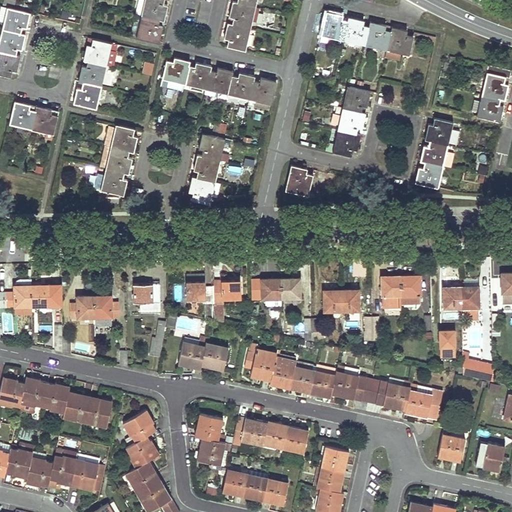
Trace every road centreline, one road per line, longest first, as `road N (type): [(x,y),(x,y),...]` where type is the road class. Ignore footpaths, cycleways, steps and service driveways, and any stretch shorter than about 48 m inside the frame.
road 1 (residential): [(173,387),(373,423),(395,435),(403,463)]
road 2 (residential): [(312,0),(262,222)]
road 3 (residential): [(0,348),(173,387)]
road 4 (tertiary): [(262,222),(123,233)]
road 5 (tertiary): [(123,233),(257,238)]
road 6 (tertiary): [(257,238),(379,227)]
road 7 (residential): [(173,387),(183,488),(196,504)]
